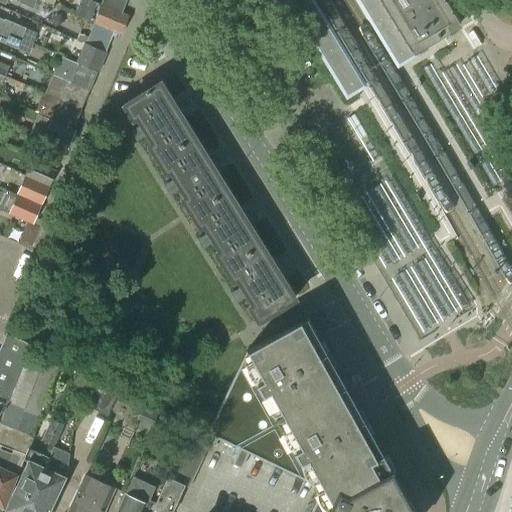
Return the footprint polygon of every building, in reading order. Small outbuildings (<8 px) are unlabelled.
[(36,0),(9,0),(33,9),(36,0)] [(102,0),(101,5),(120,13),(125,0),(102,0)] [(355,89),(359,87),(306,0),(284,0),(298,22),(325,66),(331,77),(343,97),(355,89)] [(379,0),(384,8),(387,12),(389,15),(387,16),(391,22),(393,26),(395,25),(411,53),(415,51),(416,52),(425,46),(425,45),(442,35),(445,33),(458,25),(457,24),(442,0),(379,0)] [(78,3),(73,14),(88,21),(93,9),(78,3)] [(127,16),(120,13),(101,5),(93,23),(120,34),(127,16)] [(1,19),(0,18),(0,29),(18,37),(22,27),(1,18),(1,19)] [(93,23),(89,32),(85,43),(105,51),(113,31),(93,23)] [(18,37),(29,42),(33,31),(22,27),(18,37)] [(0,29),(0,42),(13,48),(18,37),(0,29)] [(29,42),(18,37),(13,48),(24,53),(29,42)] [(105,51),(85,43),(77,64),(96,72),(105,51)] [(8,66),(0,62),(0,73),(4,76),(8,66)] [(77,64),(69,82),(88,91),(96,72),(77,64)] [(65,80),(57,99),(58,100),(80,109),(88,91),(69,82),(65,80)] [(257,321),(293,298),(276,271),(242,217),(209,163),(176,110),(158,82),(123,104),(124,107),(128,105),(141,125),(131,131),(136,138),(145,132),(158,152),(154,154),(159,162),(163,160),(175,180),(165,186),(170,193),(179,187),(191,206),(188,208),(193,216),(196,214),(208,233),(199,239),(204,247),(213,241),(225,260),(222,262),(226,269),(229,267),(241,287),(232,292),(237,300),(246,294),(259,314),(255,316),(257,321)] [(58,100),(49,119),(54,121),(71,129),(72,129),(80,110),(80,109),(58,100)] [(49,119),(41,137),(49,141),(64,147),(67,149),(75,131),(72,129),(71,129),(54,121),(49,119)] [(49,141),(41,158),(56,165),(64,147),(49,141)] [(24,175),(48,186),(55,171),(30,160),(24,175)] [(40,205),(48,186),(24,175),(16,194),(40,205)] [(40,205),(16,194),(8,213),(27,221),(32,223),(40,205)] [(38,226),(32,223),(27,221),(22,232),(33,237),(38,226)] [(206,433),(212,436),(238,448),(231,464),(240,468),(248,453),(321,488),(309,511),(401,511),(405,504),(407,503),(305,317),(245,350),(207,431),(206,433)] [(0,409),(3,404),(6,405),(29,349),(30,345),(5,335),(0,345),(0,409)] [(0,419),(0,445),(12,450),(10,455),(0,450),(0,507),(3,508),(30,436),(31,437),(60,361),(29,349),(6,405),(0,419)] [(81,386),(86,376),(75,370),(70,381),(81,386)] [(106,416),(116,394),(117,393),(96,384),(86,406),(106,416)] [(211,414),(197,407),(191,421),(206,427),(211,414)] [(39,441),(52,446),(62,423),(48,418),(39,441)] [(183,442),(205,452),(212,436),(206,433),(207,431),(191,424),(183,442)] [(199,463),(205,452),(183,442),(178,454),(199,463)] [(45,470),(25,511),(48,511),(64,478),(68,453),(52,446),(49,457),(45,470)] [(25,461),(3,509),(10,511),(25,511),(45,470),(49,457),(27,447),(22,460),(25,461)] [(173,465),(194,475),(199,463),(178,454),(173,465)] [(188,487),(194,475),(173,465),(167,478),(183,485),(188,487)] [(102,511),(113,488),(84,474),(66,511),(102,511)] [(132,476),(124,493),(115,511),(150,511),(155,503),(148,500),(154,487),(132,476)] [(166,477),(155,503),(150,511),(170,511),(183,485),(167,478),(166,477)]
